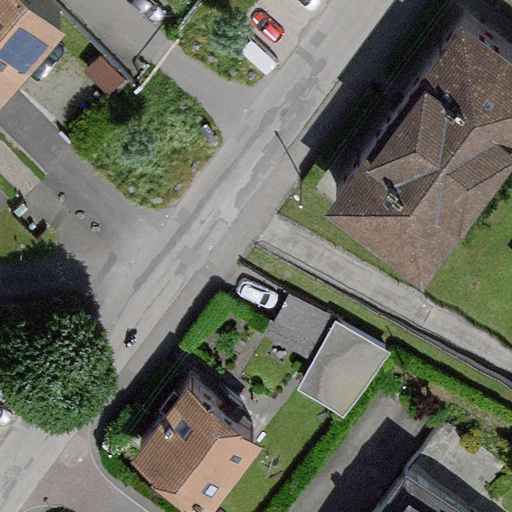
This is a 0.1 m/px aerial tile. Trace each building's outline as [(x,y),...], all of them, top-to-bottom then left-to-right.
[(54,0),(0,0),(0,74),(61,6),(54,0)] [(327,184),(421,252),(511,129),(511,38),(461,2),(327,184)] [(380,343),(291,287),(270,321),(267,325),(311,352),(296,375),(342,403),(380,343)] [(184,367),(131,437),(206,492),(258,423),(184,367)] [(475,511),(403,457),(361,511),(475,511)]
